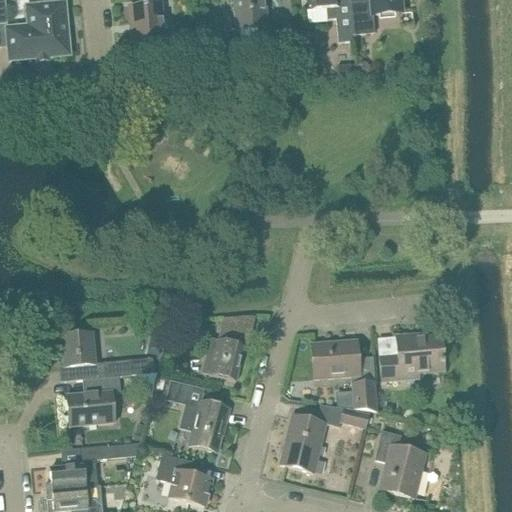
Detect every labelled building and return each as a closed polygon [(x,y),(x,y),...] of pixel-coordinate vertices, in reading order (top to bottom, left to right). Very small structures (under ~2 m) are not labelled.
[(241,40),(245,42),(253,41),(257,38),(256,29),(267,28),(264,0),(233,0),(236,31),(240,31),(241,40)] [(351,19),(350,5),(350,4),(337,5),(336,0),(306,0),(308,12),(326,10),(327,21),(347,20),(351,19)] [(369,0),(370,3),(350,5),(351,19),(353,36),(374,35),(372,17),(401,14),(400,0),(369,0)] [(64,5),(44,6),(27,8),(29,28),(6,30),(9,62),(69,56),(64,5)] [(195,40),(177,42),(177,37),(164,38),(161,5),(128,8),(132,49),(144,48),(145,62),(197,57),(195,40)] [(362,63),(360,66),(360,70),(363,72),(367,72),(369,69),(369,65),(366,63),(362,63)] [(350,66),(337,67),(338,75),(338,76),(351,75),(351,74),(350,66)] [(250,339),(255,319),(251,318),(222,320),(217,341),(210,340),(206,358),(213,359),(209,377),(235,384),(246,338),(250,339)] [(90,381),(104,380),(103,365),(94,366),(91,335),(60,338),(63,370),(79,369),(80,381),(76,382),(76,383),(82,382),(82,383),(90,382),(90,381)] [(443,373),(442,358),(440,338),(414,340),(414,337),(395,338),(397,357),(379,359),(381,383),(419,380),(418,375),(443,373)] [(358,378),(356,343),(311,347),(313,381),(358,378)] [(130,362),(131,377),(151,376),(150,361),(130,362)] [(90,381),(90,382),(91,396),(66,398),(69,429),(114,425),(111,396),(120,395),(119,379),(104,380),(90,381)] [(354,411),(376,414),(374,383),(351,385),(354,411)] [(203,392),(191,389),(171,384),(166,402),(185,407),(180,429),(192,432),(188,448),(217,455),(225,425),(219,424),(222,411),(228,412),(228,411),(200,404),(203,392)] [(364,430),(367,417),(343,411),(340,424),(364,430)] [(325,426),(292,417),(287,435),(289,436),(286,448),(284,447),(279,467),(313,475),(325,426)] [(435,438),(445,441),(447,433),(437,431),(435,438)] [(414,500),(419,481),(425,456),(397,449),(400,436),(381,432),(374,462),(385,465),(379,492),(414,500)] [(82,464),(106,462),(105,449),(81,451),(82,464)] [(202,467),(183,462),(162,457),(156,482),(172,486),(169,501),(203,509),(210,482),(199,479),(202,467)] [(46,494),(84,490),(82,467),(49,470),(50,485),(45,486),(46,494)] [(85,504),(84,490),(46,494),(46,501),(52,500),(52,511),(98,511),(98,509),(92,504),(85,504)]
